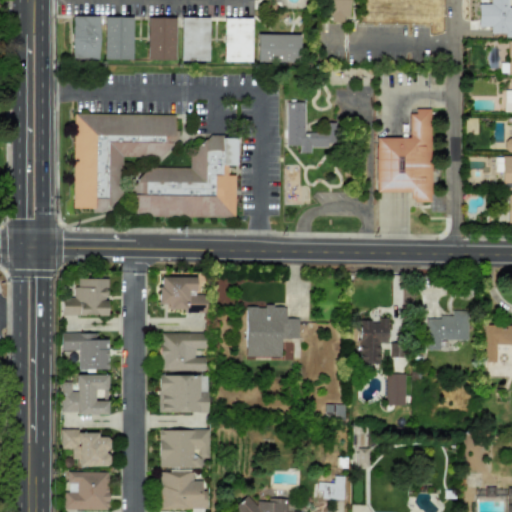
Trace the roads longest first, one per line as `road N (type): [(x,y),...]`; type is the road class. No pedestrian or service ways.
road 1 (tertiary): [(511,253),(27,246)]
road 2 (residential): [(133,511),(134,247)]
road 3 (residential): [(451,0),(455,252)]
road 4 (secondary): [(27,246),(29,0)]
road 5 (secondary): [(29,511),(28,377)]
